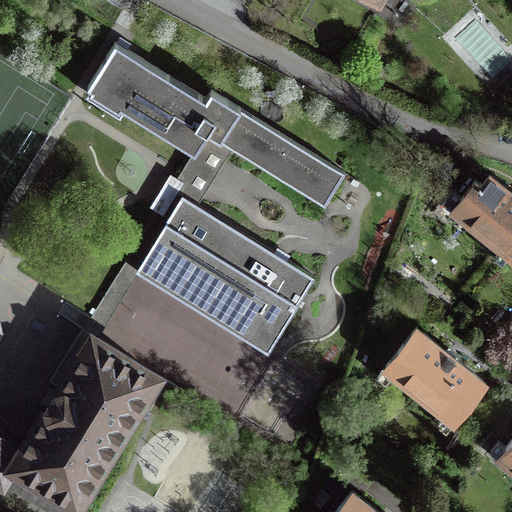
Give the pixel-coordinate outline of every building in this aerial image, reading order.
[(208,132),(233,147),(325,204),(345,171),(211,88),(206,97),(115,41),(88,86),(193,151),(196,152),(208,132)] [(182,193),(198,203),(233,147),(208,132),(196,152),(193,151),(86,323),(50,381),(60,387),(93,333),(99,337),(140,270),(136,268),(182,193)] [(503,248),(511,235),(511,191),(489,174),(481,183),(475,178),(462,196),(452,188),(442,200),(503,248)] [(314,275),(198,203),(182,193),(136,268),(140,270),(268,349),(314,275)] [(511,235),(503,248),(495,257),(503,264),(510,255),(511,257),(511,235)] [(485,381),(416,326),(377,375),(385,382),(393,372),(446,414),(438,424),(446,430),(485,381)] [(157,373),(99,337),(93,333),(60,387),(21,449),(12,463),(77,503),(79,499),(89,506),(105,480),(95,474),(138,403),(149,409),(164,384),(154,378),(157,373)] [(0,435),(0,481),(1,482),(12,463),(21,449),(0,435)] [(511,437),(505,445),(498,439),(490,449),(511,466),(511,437)] [(380,511),(352,489),(334,511),(380,511)]
